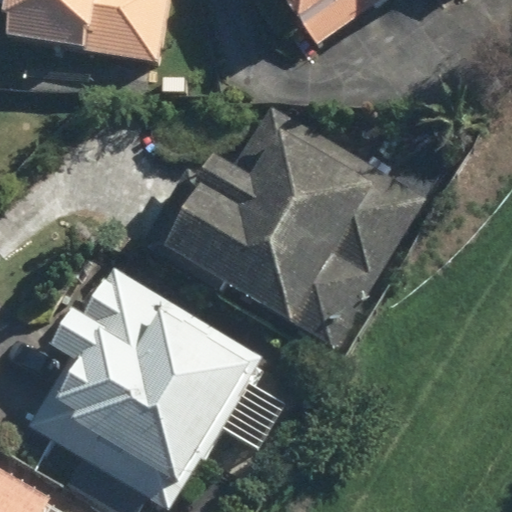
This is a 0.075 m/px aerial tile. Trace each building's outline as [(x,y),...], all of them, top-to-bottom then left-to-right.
[(10,0),(6,53),(167,67),(172,0),(10,0)] [(370,0),(260,0),(265,7),(274,0),(280,0),(311,43),(370,0)] [(434,204),(276,119),(244,177),(224,166),(213,187),(194,177),(153,252),(350,359),(434,204)] [(269,361),(117,270),(57,371),(71,380),(37,436),(163,511),(185,511),(228,441),(263,462),(295,409),(255,385),(269,361)] [(0,511),(56,511),(59,507),(0,473),(0,511)]
